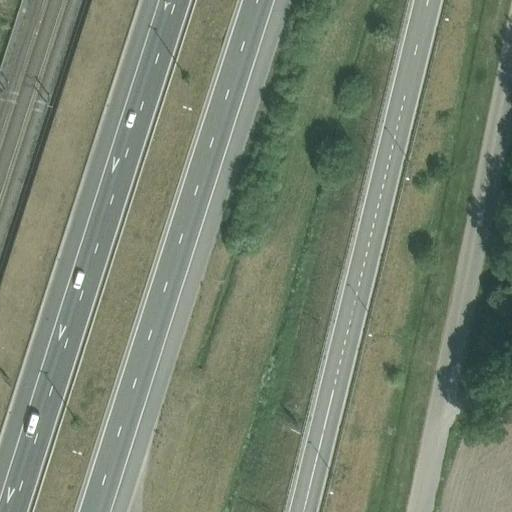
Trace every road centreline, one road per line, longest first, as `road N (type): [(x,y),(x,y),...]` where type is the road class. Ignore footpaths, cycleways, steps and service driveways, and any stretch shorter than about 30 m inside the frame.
road 1 (motorway): [(172,0),(7,511)]
road 2 (motorway): [(96,511),(261,0)]
road 3 (unclassified): [(421,511),(511,80)]
road 4 (tertiary): [(333,389),(426,0)]
road 5 (tertiary): [(333,389),(298,511)]
road 6 (tertiary): [(307,511),(333,389)]
